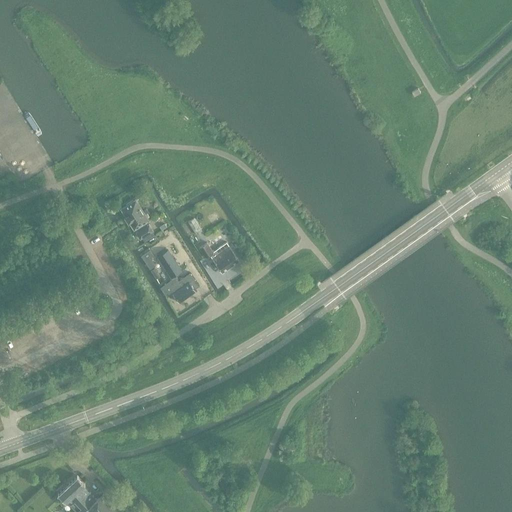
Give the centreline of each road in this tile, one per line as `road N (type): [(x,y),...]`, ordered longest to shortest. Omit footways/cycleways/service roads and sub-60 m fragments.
road 1 (secondary): [(494,174),(266,335),(197,374),(18,443)]
road 2 (unclassified): [(18,443),(9,419),(123,370),(238,292)]
